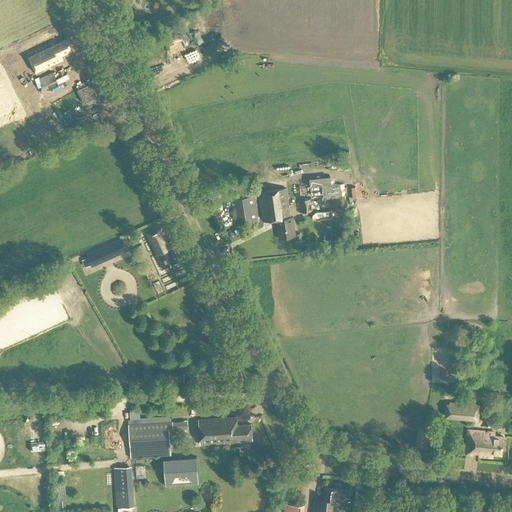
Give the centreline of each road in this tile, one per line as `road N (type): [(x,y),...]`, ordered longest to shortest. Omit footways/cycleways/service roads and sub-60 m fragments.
road 1 (unclassified): [(511,479),(358,458),(328,446),(284,407),(89,0)]
road 2 (track): [(120,414),(122,456),(114,464),(0,474)]
road 3 (track): [(275,393),(120,402)]
road 4 (track): [(120,402),(0,409)]
